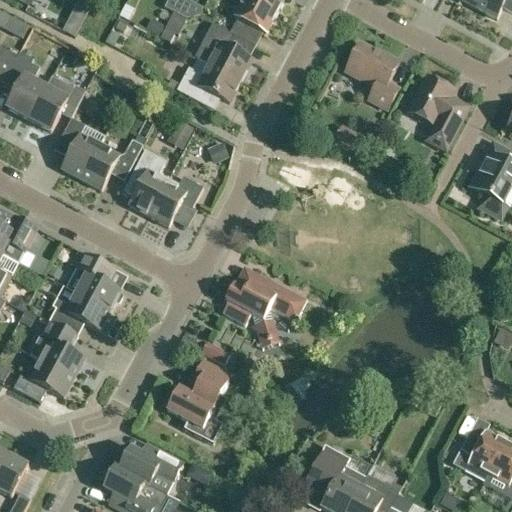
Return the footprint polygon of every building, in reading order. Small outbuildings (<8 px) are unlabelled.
[(277,17),(244,0),(234,20),(237,22),(230,35),(251,47),(258,33),(266,37),(277,17)] [(244,0),(277,17),(285,0),(244,0)] [(477,11),(482,0),(456,0),(457,1),(477,11)] [(511,0),(482,0),(477,11),(497,22),(508,0),(511,0)] [(75,40),(78,34),(91,9),(81,4),(64,34),(75,40)] [(210,68),(241,85),(252,64),(227,50),(234,38),(212,26),(200,49),(216,57),(210,68)] [(388,86),(399,65),(384,57),(382,59),(360,47),(346,75),(375,91),(369,103),(387,113),(399,92),(388,86)] [(0,78),(6,82),(18,60),(1,51),(0,51),(0,78)] [(20,56),(18,60),(6,82),(19,88),(7,111),(29,123),(46,91),(32,84),(39,71),(31,67),(33,63),(20,56)] [(241,85),(210,68),(204,79),(189,71),(180,87),(172,82),(168,89),(198,105),(204,93),(229,106),(241,85)] [(446,154),(457,133),(469,111),(450,101),(454,94),(427,80),(408,115),(434,129),(426,143),(446,154)] [(68,103),(46,91),(29,123),(51,135),(63,112),(73,118),(85,96),(74,90),(68,103)] [(81,183),(100,149),(80,139),(85,129),(71,122),(63,136),(77,143),(62,172),(81,183)] [(363,158),(370,146),(342,131),(335,143),(363,158)] [(139,137),(135,145),(132,143),(125,157),(135,163),(143,149),(147,141),(139,137)] [(120,160),(100,149),(81,183),(101,194),(120,160)] [(507,212),(505,207),(506,207),(502,205),(511,189),(511,157),(500,151),(490,169),(483,166),(470,189),(486,197),(479,211),(498,221),(503,220),(507,212)] [(149,219),(167,185),(157,180),(166,164),(145,153),(133,176),(143,181),(129,208),(149,219)] [(177,191),(167,185),(149,219),(169,230),(181,206),(192,212),(203,191),(186,182),(181,183),(177,191)] [(0,229),(0,256),(3,259),(9,248),(24,256),(37,232),(15,220),(8,234),(0,229)] [(0,263),(3,259),(0,256),(0,300),(12,278),(0,271),(0,263)] [(76,296),(110,315),(121,295),(107,287),(115,274),(96,263),(85,258),(77,272),(87,277),(76,296)] [(223,317),(245,329),(251,318),(252,319),(262,352),(280,347),(269,313),(271,311),(296,324),(307,303),(249,273),(240,291),(234,288),(225,304),(228,306),(223,317)] [(110,315),(76,296),(71,307),(58,300),(48,319),(51,321),(49,325),(60,330),(67,317),(100,335),(110,315)] [(37,319),(26,314),(21,324),(31,330),(37,319)] [(60,330),(49,325),(43,335),(37,347),(47,352),(40,364),(74,382),(85,362),(70,354),(77,340),(60,330)] [(230,358),(207,346),(202,356),(224,368),(230,358)] [(74,382),(40,364),(30,383),(20,378),(13,392),(23,398),(31,384),(64,402),(74,382)] [(202,399),(195,395),(193,399),(179,392),(167,414),(188,426),(185,432),(214,448),(224,429),(216,425),(227,404),(221,400),(232,379),(203,364),(191,386),(205,394),(202,399)] [(267,397),(252,390),(245,404),(259,411),(267,397)] [(489,479),(506,446),(485,435),(480,445),(468,438),(453,468),(465,474),(468,468),(489,479)] [(511,449),(506,446),(489,479),(509,490),(504,498),(511,502),(511,449)] [(311,477),(305,489),(327,501),(322,511),(349,511),(367,479),(365,482),(354,476),(345,471),(349,463),(326,450),(311,477)] [(131,452),(120,472),(120,473),(145,486),(145,487),(149,489),(155,478),(172,487),(183,466),(164,456),(158,466),(131,452)] [(0,475),(9,459),(0,454),(0,475)] [(28,469),(9,459),(0,475),(0,494),(12,501),(28,469)] [(120,473),(120,472),(116,470),(104,492),(131,506),(128,511),(153,511),(156,506),(139,497),(145,487),(145,486),(120,473)] [(367,479),(349,511),(390,511),(391,511),(399,496),(389,490),(389,491),(368,480),(368,479),(367,479)] [(25,511),(30,504),(19,498),(11,511),(25,511)] [(426,511),(405,501),(400,511),(402,511),(426,511)]
